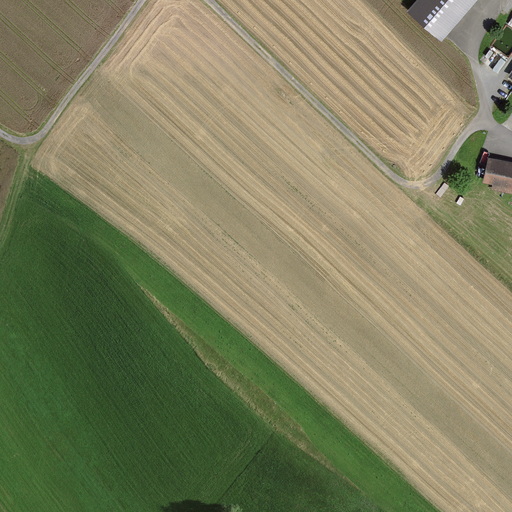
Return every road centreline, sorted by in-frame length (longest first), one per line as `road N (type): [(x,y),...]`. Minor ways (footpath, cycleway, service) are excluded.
road 1 (track): [(205,0),(399,180),(428,183),(488,118)]
road 2 (track): [(0,132),(38,138),(144,0)]
